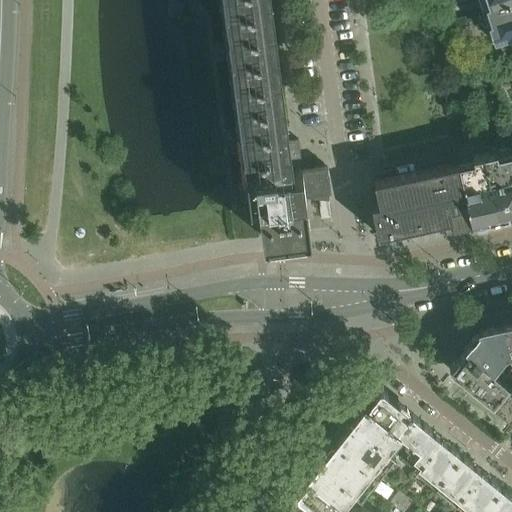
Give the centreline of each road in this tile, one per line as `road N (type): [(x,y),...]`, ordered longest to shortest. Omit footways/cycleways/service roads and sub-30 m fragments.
road 1 (residential): [(351,284),(316,0)]
road 2 (secondary): [(270,281),(20,319)]
road 3 (secondary): [(26,351),(182,322),(267,318)]
road 4 (residential): [(405,291),(412,330),(403,376),(511,463)]
road 5 (residential): [(242,511),(268,360),(267,318)]
